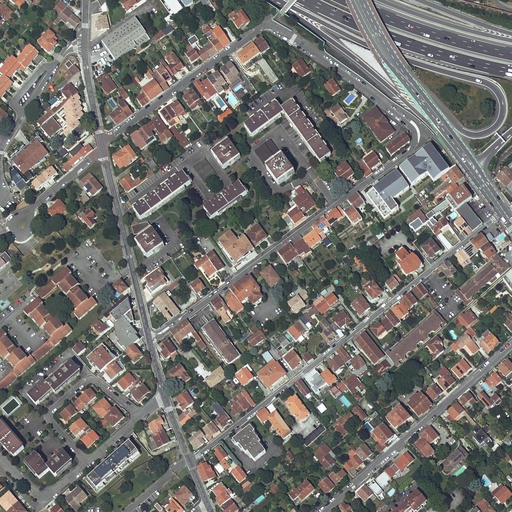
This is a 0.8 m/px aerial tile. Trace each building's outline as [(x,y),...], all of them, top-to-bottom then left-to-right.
[(123,0),(121,2),(127,11),(132,8),(131,7),(139,0),(123,0)] [(160,0),(171,14),(173,17),(196,0),(160,0)] [(208,0),(203,0),(199,3),(203,9),(211,3),(208,0)] [(211,0),(208,0),(211,3),(215,8),(216,7),(211,0)] [(57,16),(53,20),(55,21),(66,8),(67,7),(65,5),(61,1),(52,12),(57,16)] [(4,4),(0,8),(0,16),(3,19),(5,21),(12,12),(4,4)] [(78,19),(66,8),(55,21),(57,23),(61,19),(66,24),(70,20),(77,27),(81,23),(78,19)] [(242,11),(234,17),(237,21),(234,23),(238,29),(245,25),(245,26),(250,23),(252,27),(257,24),(248,12),(247,13),(244,8),(241,10),(242,11)] [(175,21),(173,17),(171,14),(165,18),(168,23),(170,25),(171,24),(175,21)] [(98,32),(110,29),(107,15),(95,18),(98,32)] [(48,16),(43,21),(50,27),(55,22),(48,16)] [(150,39),(134,17),(101,41),(102,42),(115,60),(136,45),(138,48),(149,40),(150,39)] [(204,19),(198,24),(209,39),(212,37),(214,41),(212,43),(218,52),(224,48),(211,30),(204,19)] [(70,20),(66,24),(74,30),(77,27),(70,20)] [(175,30),(171,24),(170,25),(166,28),(162,30),(163,31),(166,35),(166,36),(175,30)] [(217,25),(211,30),(224,48),(230,43),(217,25)] [(163,31),(154,37),(157,41),(166,35),(163,31)] [(54,42),(57,39),(49,32),(38,44),(49,53),(56,44),(54,42)] [(262,39),(254,45),(260,54),(269,48),(262,39)] [(196,43),(192,46),(194,49),(200,57),(203,62),(209,58),(209,59),(211,57),(205,48),(201,51),(196,43)] [(212,43),(205,48),(211,57),(218,52),(212,43)] [(194,49),(192,46),(192,45),(186,49),(189,53),(186,55),(191,63),(194,61),(200,57),(194,49)] [(254,45),(237,57),(244,66),(260,54),(254,45)] [(30,46),(23,54),(32,62),(39,54),(30,46)] [(23,54),(17,62),(22,66),(25,69),(32,62),(23,54)] [(175,54),(167,59),(171,65),(169,66),(176,75),(182,71),(181,70),(184,68),(175,54)] [(104,58),(92,65),(95,69),(92,72),(92,74),(96,79),(97,78),(103,74),(107,71),(108,70),(105,66),(108,63),(104,58)] [(263,58),(257,63),(274,86),(280,81),(263,58)] [(13,59),(7,66),(15,74),(19,69),(22,66),(17,62),(13,59)] [(306,65),(302,59),(292,66),(296,72),(306,65)] [(227,68),(222,72),(231,85),(236,82),(240,79),(237,75),(239,74),(231,63),(226,66),(227,68)] [(312,70),(310,67),(308,68),(306,65),(296,72),(301,78),(312,70)] [(7,66),(0,74),(4,77),(9,82),(15,74),(7,66)] [(148,66),(146,67),(148,70),(153,78),(155,81),(163,92),(169,88),(161,77),(158,79),(148,66)] [(66,81),(58,88),(59,90),(79,72),(74,67),(63,77),(66,81)] [(153,78),(148,70),(144,73),(150,81),(153,78)] [(226,83),(218,72),(213,76),(214,77),(208,81),(218,93),(218,94),(224,91),(221,87),(226,83)] [(103,74),(97,78),(101,82),(102,82),(106,87),(104,88),(109,95),(118,89),(109,76),(106,78),(103,74)] [(4,77),(0,81),(0,87),(6,92),(12,85),(9,82),(4,77)] [(336,85),(332,79),(324,85),(328,91),(336,85)] [(208,81),(208,80),(201,85),(199,82),(194,85),(203,97),(205,96),(208,100),(218,93),(208,81)] [(155,81),(143,90),(151,101),(163,92),(155,81)] [(54,108),(44,117),(47,121),(53,116),(77,95),(78,94),(70,85),(61,92),(67,99),(55,109),(54,108)] [(340,90),(336,85),(328,91),(332,96),(340,90)] [(247,96),(241,89),(234,94),(239,102),(247,96)] [(124,90),(120,93),(125,100),(129,97),(124,90)] [(144,93),(137,98),(143,107),(151,101),(143,90),(142,91),(144,93)] [(189,94),(184,98),(190,107),(199,100),(192,90),(188,93),(189,94)] [(77,95),(53,116),(58,121),(60,124),(65,119),(68,123),(73,118),(66,110),(71,106),(77,113),(86,105),(77,95)] [(219,97),(216,101),(222,107),(225,103),(219,97)] [(294,99),(284,108),(292,119),(303,110),(294,99)] [(48,100),(44,104),(46,110),(47,111),(53,106),(48,100)] [(264,111),(272,122),(287,112),(284,108),(279,100),(264,111)] [(133,114),(123,101),(114,108),(116,111),(114,113),(110,116),(117,126),(133,114)] [(185,111),(178,102),(174,105),(180,114),(182,116),(186,113),(185,111)] [(170,107),(161,113),(168,124),(177,117),(180,114),(174,105),(171,107),(170,107)] [(328,107),(324,110),(329,117),(328,117),(334,125),(339,122),(340,124),(347,119),(340,109),(341,108),(338,105),(332,109),(330,111),(328,107)] [(235,106),(231,109),(235,115),(239,112),(235,106)] [(341,108),(340,109),(347,119),(350,117),(344,109),(345,108),(344,106),(341,108)] [(376,108),(374,110),(393,135),(395,133),(388,124),(389,124),(384,117),(383,118),(376,108)] [(312,123),(303,110),(292,119),(302,131),(312,123)] [(374,110),(363,119),(382,143),(393,135),(374,110)] [(222,117),(218,119),(222,124),(234,115),(231,111),(226,114),(222,117)] [(264,111),(247,124),(255,135),(272,122),(264,111)] [(47,121),(38,128),(43,134),(58,121),(53,116),(47,121)] [(158,118),(152,123),(162,137),(159,139),(163,145),(173,138),(158,118)] [(311,143),(321,135),(316,129),(312,123),(302,131),(311,143)] [(137,133),(131,137),(141,151),(152,143),(153,144),(157,141),(147,127),(138,134),(137,133)] [(173,127),(170,129),(179,141),(184,137),(181,133),(179,135),(173,127)] [(388,148),(386,149),(392,157),(410,143),(410,141),(409,140),(408,138),(409,137),(409,135),(408,133),(405,135),(407,136),(389,149),(388,148)] [(334,152),(321,135),(311,143),(323,160),(334,152)] [(405,135),(388,148),(389,149),(407,136),(405,135)] [(184,137),(179,141),(184,148),(189,144),(184,137)] [(20,155),(16,158),(26,169),(35,161),(38,164),(41,165),(44,164),(54,155),(39,138),(20,155)] [(271,140),(255,151),(263,163),(279,151),(271,140)] [(218,149),(213,153),(225,169),(232,164),(233,165),(237,162),(236,161),(242,157),(229,141),(222,147),(221,146),(217,148),(218,149)] [(88,145),(67,163),(70,166),(82,156),(84,158),(93,150),(88,145)] [(129,146),(124,150),(125,152),(116,159),(119,163),(116,165),(120,170),(137,157),(129,146)] [(399,169),(413,186),(428,175),(434,182),(441,177),(443,176),(448,172),(445,169),(447,168),(442,161),(440,163),(436,156),(437,155),(431,146),(425,150),(426,152),(420,157),(419,155),(411,160),(413,162),(406,167),(405,165),(399,169)] [(124,150),(114,158),(113,161),(116,165),(119,163),(116,159),(125,152),(124,150)] [(374,152),(357,164),(365,175),(366,178),(373,173),(371,170),(381,162),(374,152)] [(272,164),(267,168),(279,184),(286,179),(287,179),(290,177),(290,176),(295,172),(283,156),(276,161),(276,160),(271,163),(272,164)] [(205,159),(193,167),(206,184),(217,175),(205,159)] [(35,161),(26,169),(28,172),(38,164),(35,161)] [(349,161),(337,169),(345,181),(357,172),(349,161)] [(66,172),(71,167),(70,166),(67,163),(62,167),(66,172)] [(13,166),(7,170),(17,185),(23,181),(13,166)] [(449,179),(460,171),(458,169),(456,166),(443,176),(441,177),(443,179),(447,176),(449,179)] [(48,183),(58,174),(52,167),(31,186),(37,193),(43,187),(45,190),(50,185),(48,183)] [(497,177),(502,183),(511,173),(511,168),(510,170),(507,167),(497,177)] [(462,174),(460,171),(449,179),(452,182),(449,184),(449,183),(433,195),(435,198),(455,184),(464,177),(462,174)] [(184,173),(134,210),(142,220),(191,183),(184,173)] [(393,201),(409,189),(398,173),(394,176),(393,174),(389,177),(391,178),(385,183),(383,181),(380,184),(381,186),(378,188),(377,186),(373,189),(374,189),(367,195),(376,207),(378,206),(380,209),(379,211),(384,218),(391,213),(392,214),(399,208),(393,201)] [(511,173),(502,183),(506,188),(511,183),(511,173)] [(90,174),(81,182),(94,197),(103,189),(90,174)] [(129,177),(120,183),(128,193),(136,187),(133,182),(129,177)] [(138,178),(133,182),(136,187),(142,183),(140,181),(138,178)] [(240,183),(205,208),(213,219),(248,193),(240,183)] [(460,190),(455,184),(435,198),(433,200),(434,203),(442,197),(441,196),(447,192),(450,197),(460,190)] [(469,191),(466,186),(460,190),(450,197),(442,203),(445,208),(469,191)] [(306,191),(293,200),(295,203),(298,207),(303,214),(315,206),(308,197),(309,196),(306,191)] [(352,207),(354,210),(361,205),(363,207),(366,205),(364,203),(358,194),(348,201),(352,207)] [(87,196),(81,202),(83,204),(90,199),(87,196)] [(309,196),(308,197),(315,206),(316,205),(309,196)] [(54,205),(48,210),(56,219),(67,209),(60,201),(54,206),(54,205)] [(462,218),(472,232),(483,224),(466,202),(466,203),(456,211),(462,218)] [(294,210),(284,218),(289,225),(293,222),(294,225),(305,217),(303,214),(298,207),(294,210)] [(330,226),(331,228),(346,217),(343,213),(339,207),(324,219),(330,226)] [(346,217),(353,227),(362,221),(354,210),(352,207),(343,213),(346,217)] [(84,213),(79,217),(81,219),(82,217),(91,228),(96,224),(92,220),(94,218),(92,216),(94,214),(91,210),(85,215),(84,213)] [(447,213),(445,210),(437,215),(440,218),(447,213)] [(432,211),(426,215),(429,220),(435,215),(432,211)] [(453,222),(448,216),(431,229),(437,237),(441,233),(440,231),(453,222)] [(472,232),(462,218),(453,225),(460,234),(463,231),(467,236),(472,232)] [(321,240),(326,247),(328,245),(324,239),(326,237),(322,232),(330,226),(324,219),(312,228),(315,232),(321,240)] [(149,224),(134,228),(136,236),(139,235),(142,238),(137,242),(149,258),(156,253),(157,254),(161,251),(160,250),(165,246),(149,224)] [(267,237),(258,226),(248,233),(257,244),(267,237)] [(303,240),(309,249),(321,240),(315,232),(303,240)] [(382,232),(376,236),(379,240),(385,236),(382,232)] [(484,238),(482,234),(474,240),(475,241),(471,244),(478,252),(481,250),(489,244),(489,243),(494,239),(490,234),(484,238)] [(299,255),(299,256),(304,253),(306,255),(311,251),(309,249),(303,240),(300,237),(290,244),(299,255)] [(511,242),(509,239),(502,246),(504,249),(511,242)] [(440,251),(431,240),(423,246),(430,255),(426,259),(431,265),(435,261),(432,258),(440,251)] [(286,264),(293,259),(299,267),(303,264),(298,256),(299,255),(290,244),(278,253),(286,264)] [(478,252),(471,244),(463,251),(470,260),(475,256),(475,255),(478,252)] [(496,254),(489,244),(481,250),(487,259),(484,261),(487,264),(493,258),(492,257),(496,254)] [(183,248),(171,257),(174,261),(186,252),(183,248)] [(234,259),(228,263),(235,272),(235,273),(241,269),(251,261),(256,257),(249,248),(240,255),(234,259)] [(410,274),(422,265),(416,259),(410,252),(407,254),(402,248),(399,251),(400,252),(396,256),(399,259),(397,261),(403,269),(401,270),(406,276),(409,273),(410,274)] [(470,260),(463,251),(455,257),(464,269),(472,262),(470,260)] [(0,270),(12,260),(5,252),(0,256),(0,270)] [(213,252),(207,256),(218,272),(224,268),(213,252)] [(274,256),(282,267),(286,264),(278,253),(274,256)] [(511,267),(506,262),(505,263),(497,255),(493,258),(496,261),(461,291),(459,289),(455,292),(467,306),(511,267)] [(207,256),(195,265),(198,270),(202,267),(206,264),(209,269),(206,272),(210,278),(218,272),(207,256)] [(371,273),(357,257),(353,260),(367,276),(371,273)] [(487,264),(484,261),(482,263),(481,262),(475,266),(477,269),(479,271),(487,264)] [(456,272),(448,263),(446,265),(446,264),(438,269),(443,274),(444,274),(448,279),(456,272)] [(55,280),(39,295),(43,300),(59,287),(58,286),(61,284),(62,284),(61,286),(69,295),(70,294),(71,295),(70,296),(81,310),(78,312),(82,318),(100,303),(96,297),(92,300),(80,286),(82,284),(74,275),(73,276),(72,275),(75,273),(70,267),(55,279),(55,280)] [(261,274),(271,288),(281,281),(271,267),(261,274)] [(161,269),(146,280),(149,284),(147,285),(150,289),(153,294),(166,284),(161,276),(164,274),(161,269)] [(511,273),(502,282),(511,294),(511,273)] [(191,285),(184,275),(170,286),(172,289),(183,281),(188,288),(191,286),(191,285)] [(402,282),(396,275),(385,284),(391,291),(402,282)] [(232,293),(241,304),(247,299),(248,300),(253,306),(262,299),(257,293),(259,290),(250,278),(248,279),(244,282),(243,281),(238,285),(230,290),(232,293)] [(205,288),(199,279),(191,285),(191,286),(197,294),(205,288)] [(120,281),(113,287),(120,296),(127,289),(120,281)] [(382,293),(373,282),(364,290),(370,298),(374,295),(376,298),(382,293)] [(429,294),(421,285),(413,291),(420,300),(427,294),(428,295),(429,294)] [(170,289),(155,299),(168,319),(179,311),(168,295),(172,292),(170,289)] [(307,293),(305,291),(298,296),(293,301),(292,300),(287,303),(293,311),(298,308),(299,309),(305,305),(302,301),(308,296),(306,294),(307,293)] [(235,309),(237,313),(244,308),(242,305),(241,304),(232,293),(225,298),(229,302),(231,301),(236,308),(235,309)] [(128,294),(104,314),(107,318),(111,315),(117,323),(118,322),(119,321),(120,320),(132,310),(128,294)] [(324,301),(322,297),(313,303),(316,307),(317,308),(320,306),(324,311),(330,307),(338,301),(332,294),(324,300),(325,301),(324,301)] [(418,303),(411,295),(402,303),(408,311),(418,303)] [(439,306),(430,295),(428,296),(431,300),(430,300),(436,308),(439,306)] [(210,303),(224,321),(228,318),(225,314),(224,315),(220,311),(224,308),(226,311),(228,309),(219,297),(210,303)] [(370,307),(361,297),(351,304),(360,315),(370,307)] [(0,394),(75,331),(70,326),(67,329),(59,318),(56,320),(44,307),(43,308),(42,307),(45,304),(40,299),(25,312),(30,317),(33,314),(33,315),(33,316),(44,329),(47,327),(48,328),(47,330),(55,340),(30,361),(21,351),(19,352),(7,338),(6,339),(5,338),(8,335),(3,330),(0,333),(0,353),(7,361),(10,359),(11,360),(9,361),(18,372),(0,386),(0,394)] [(155,299),(153,300),(167,320),(168,319),(155,299)] [(491,300),(485,305),(487,308),(490,311),(496,305),(491,300)] [(132,310),(120,320),(125,326),(133,319),(135,321),(139,317),(137,306),(132,310)] [(408,313),(402,306),(399,308),(398,307),(392,311),(400,321),(408,313)] [(317,308),(316,307),(311,311),(305,316),(307,320),(319,311),(317,308)] [(447,324),(435,309),(433,311),(435,314),(392,352),(390,350),(386,354),(397,368),(447,324)] [(342,310),(332,319),(339,328),(346,324),(347,325),(351,321),(342,310)] [(400,321),(392,311),(386,317),(388,319),(394,326),(395,327),(401,322),(400,321)] [(475,320),(469,313),(465,316),(464,314),(459,319),(467,328),(475,320)] [(416,318),(414,315),(412,316),(418,324),(422,321),(418,317),(416,318)] [(511,335),(511,333),(511,316),(511,317),(509,315),(507,317),(506,316),(505,315),(504,316),(503,317),(503,318),(503,319),(504,319),(502,321),(504,324),(503,325),(511,335)] [(394,326),(388,319),(381,325),(380,323),(372,330),(379,338),(386,332),(387,332),(394,326)] [(97,321),(91,325),(101,337),(108,331),(110,329),(105,325),(103,327),(97,321)] [(208,350),(187,321),(171,332),(181,345),(183,344),(182,342),(180,339),(187,334),(188,337),(190,339),(193,336),(198,343),(196,345),(202,352),(203,354),(208,350)] [(218,328),(214,321),(203,329),(211,342),(213,344),(215,346),(216,348),(220,353),(221,355),(222,356),(224,358),(227,363),(229,365),(230,364),(237,359),(240,357),(239,356),(235,350),(233,348),(232,347),(231,345),(227,340),(225,338),(224,336),(222,333),(220,330),(218,328)] [(307,330),(300,321),(288,331),(288,332),(295,340),(307,330)] [(110,329),(108,331),(117,341),(122,337),(131,348),(133,346),(142,339),(132,328),(127,332),(120,323),(118,322),(117,323),(110,329)] [(343,335),(333,322),(330,325),(331,326),(338,335),(340,338),(343,335)] [(338,335),(331,326),(329,328),(330,329),(321,336),(328,344),(333,339),(332,338),(335,336),(336,337),(338,335)] [(477,334),(472,328),(454,343),(457,346),(461,350),(467,345),(475,354),(481,349),(476,343),(477,342),(475,338),(472,341),(470,338),(472,336),(473,337),(477,334)] [(267,339),(261,331),(249,340),(254,348),(267,339)] [(491,351),(499,344),(488,332),(483,336),(481,339),(483,341),(491,351)] [(384,357),(365,334),(356,342),(375,364),(384,357)] [(289,343),(284,336),(280,340),(283,343),(281,344),(284,348),(289,343)] [(444,346),(438,338),(425,349),(435,361),(443,353),(449,348),(443,347),(444,346)] [(176,352),(168,341),(160,347),(165,354),(163,355),(167,360),(170,358),(172,359),(178,355),(176,352)] [(487,355),(491,351),(483,341),(479,345),(487,355)] [(80,343),(72,349),(78,356),(86,349),(80,343)] [(446,356),(457,346),(454,343),(449,348),(443,353),(446,356)] [(131,348),(126,352),(135,363),(142,356),(133,346),(131,348)] [(351,359),(341,347),(335,352),(348,366),(349,365),(348,362),(351,359)] [(301,362),(293,351),(283,360),(292,371),(297,367),(296,366),(301,362)] [(274,362),(267,353),(262,357),(269,366),(274,362)] [(312,358),(308,353),(302,358),(306,363),(312,358)] [(365,363),(358,355),(350,361),(356,369),(353,372),(354,374),(357,377),(368,368),(365,364),(365,363)] [(346,366),(338,357),(329,364),(336,373),(346,366)] [(391,366),(385,359),(372,369),(379,377),(391,366)] [(115,361),(104,371),(113,380),(123,371),(115,361)] [(286,375),(275,361),(254,378),(265,392),(286,375)] [(471,370),(463,361),(453,371),(460,379),(471,370)] [(511,371),(511,367),(507,361),(498,369),(505,377),(511,371)] [(44,381),(27,395),(36,405),(53,391),(55,394),(80,373),(71,362),(46,384),(44,381)] [(189,379),(178,365),(168,373),(171,378),(172,377),(175,381),(180,377),(185,382),(189,379)] [(204,380),(211,389),(227,376),(221,367),(204,380)] [(252,379),(243,368),(235,375),(243,385),(252,379)] [(332,378),(327,371),(320,377),(326,384),(328,386),(336,380),(333,377),(332,378)] [(357,377),(354,374),(344,384),(348,388),(353,394),(356,391),(354,389),(362,383),(357,377)] [(455,383),(448,374),(438,382),(445,391),(455,383)] [(501,381),(495,374),(488,380),(488,379),(485,382),(489,387),(492,384),(494,386),(501,381)] [(150,393),(139,380),(135,382),(130,376),(119,384),(122,388),(125,391),(129,388),(139,401),(145,397),(150,393)] [(326,384),(320,377),(312,383),(318,390),(326,384)] [(310,394),(301,381),(296,385),(306,397),(310,394)] [(344,384),(342,382),(339,385),(344,391),(348,388),(344,384)] [(416,386),(412,382),(399,395),(403,400),(406,397),(405,396),(416,386)] [(434,401),(442,394),(435,386),(427,393),(434,401)] [(337,390),(335,387),(331,390),(337,397),(342,393),(338,389),(337,390)] [(90,391),(60,417),(66,423),(95,398),(90,391)] [(194,402),(186,392),(177,399),(181,404),(180,405),(183,410),(194,402)] [(244,398),(241,393),(238,395),(241,399),(233,406),(234,408),(231,410),(234,415),(238,412),(239,414),(251,406),(244,398)] [(432,406),(420,393),(418,395),(416,394),(409,399),(410,401),(408,404),(419,417),(421,415),(423,416),(430,410),(429,409),(432,406)] [(488,401),(482,393),(478,397),(487,409),(489,411),(494,408),(491,404),(493,403),(496,407),(501,402),(495,395),(490,399),(488,401)] [(468,394),(458,403),(461,406),(460,407),(462,410),(464,408),(463,406),(468,402),(471,406),(475,402),(468,394)] [(248,395),(244,398),(251,406),(252,407),(255,404),(248,395)] [(16,396),(14,398),(20,405),(22,403),(16,396)] [(310,414),(295,397),(292,399),(292,398),(289,401),(289,402),(286,404),(291,410),(290,411),(294,416),(295,415),(300,422),(303,419),(304,420),(307,418),(307,417),(310,414)] [(104,401),(93,410),(102,420),(104,417),(113,427),(123,418),(121,416),(114,408),(112,410),(107,405),(104,401)] [(327,410),(323,404),(318,408),(322,413),(327,410)] [(460,407),(457,404),(447,412),(456,422),(463,415),(473,427),(475,425),(462,410),(460,407)] [(367,417),(357,405),(353,409),(355,411),(352,414),(358,421),(355,423),(359,427),(362,424),(365,422),(364,421),(367,417)] [(180,422),(187,416),(195,409),(192,406),(183,413),(183,412),(178,416),(180,422)] [(270,416),(264,408),(256,415),(262,423),(268,419),(283,438),(291,432),(278,415),(276,416),(274,413),(270,416)] [(410,419),(400,408),(387,419),(396,429),(398,427),(399,428),(410,419)] [(477,423),(464,408),(462,410),(475,425),(477,423)] [(353,418),(347,411),(344,415),(349,421),(353,418)] [(231,420),(225,413),(217,419),(216,417),(214,419),(215,421),(214,422),(220,430),(227,424),(226,423),(231,420)] [(379,417),(375,413),(369,418),(372,422),(379,417)] [(453,422),(448,415),(445,418),(450,424),(453,422)] [(190,419),(187,416),(180,422),(179,423),(181,426),(190,419)] [(150,439),(164,432),(161,425),(164,424),(162,419),(150,425),(154,434),(148,437),(149,439),(150,439)] [(80,421),(69,431),(75,437),(77,436),(88,448),(98,439),(87,427),(86,428),(80,421)] [(194,424),(200,432),(208,442),(213,439),(211,437),(219,431),(212,423),(203,430),(196,421),(194,424)] [(0,422),(0,442),(14,458),(23,449),(0,422)] [(326,430),(322,424),(303,441),(307,447),(326,430)] [(250,425),(233,439),(237,445),(239,444),(239,445),(238,446),(242,450),(243,449),(246,453),(248,452),(247,453),(250,457),(251,456),(255,461),(266,452),(263,447),(264,447),(260,443),(259,443),(261,441),(257,437),(258,436),(255,432),(254,433),(253,432),(255,431),(254,430),(255,429),(252,425),(251,426),(250,425)] [(394,437),(384,425),(372,436),(380,445),(384,451),(388,447),(386,445),(394,437)] [(480,430),(475,425),(473,427),(470,429),(475,435),(471,438),(478,446),(482,443),(485,447),(486,446),(487,447),(490,444),(484,436),(490,431),(486,426),(480,430)] [(437,438),(429,428),(419,437),(421,439),(413,446),(426,460),(434,453),(428,446),(437,438)] [(170,443),(164,432),(150,439),(152,442),(150,443),(153,450),(158,447),(159,448),(170,443)] [(204,444),(208,442),(200,432),(189,441),(196,449),(204,444)] [(130,442),(86,481),(97,493),(141,455),(130,442)] [(494,452),(500,447),(497,444),(491,449),(494,452)] [(384,451),(380,445),(376,448),(380,454),(384,451)] [(372,454),(365,446),(358,452),(356,453),(363,462),(372,454)] [(221,448),(219,447),(217,449),(218,451),(215,454),(224,467),(226,469),(231,466),(228,463),(227,461),(230,459),(221,448)] [(511,460),(501,448),(498,451),(509,462),(511,460)] [(466,456),(460,449),(440,467),(444,472),(448,472),(466,456)] [(356,453),(353,450),(349,454),(354,459),(345,467),(353,478),(359,473),(356,470),(364,463),(363,462),(356,453)] [(295,458),(290,451),(286,454),(286,455),(291,461),(295,458)] [(337,456),(332,451),(320,461),(327,470),(335,462),(330,456),(331,455),(334,458),(337,456)] [(34,455),(24,464),(38,480),(48,471),(54,478),(71,463),(63,453),(46,468),(34,455)] [(412,461),(406,454),(394,465),(399,470),(396,473),(398,476),(401,473),(406,470),(404,468),(412,461)] [(220,473),(224,470),(219,464),(215,467),(220,473)] [(208,468),(199,467),(200,471),(199,471),(204,482),(215,477),(213,471),(212,471),(210,467),(208,468)] [(247,477),(239,467),(232,473),(239,482),(247,477)] [(346,476),(343,472),(336,476),(334,474),(330,477),(336,484),(346,476)] [(335,488),(328,479),(319,486),(326,495),(335,488)] [(242,490),(251,482),(249,480),(240,488),(242,490)] [(257,485),(254,481),(251,482),(242,490),(245,493),(250,489),(251,490),(257,485)] [(315,490),(308,482),(297,491),(296,490),(289,496),(294,502),(299,498),(302,502),(315,490)] [(281,491),(275,483),(269,488),(275,496),(281,491)] [(217,498),(227,490),(222,484),(212,491),(217,498)] [(498,508),(511,497),(509,494),(511,493),(508,490),(507,491),(501,486),(488,497),(498,508)] [(193,496),(185,487),(175,496),(184,506),(193,496)] [(75,511),(81,506),(79,504),(87,497),(80,488),(71,495),(70,494),(65,499),(75,511)] [(373,496),(366,488),(358,495),(365,504),(373,496)] [(390,497),(396,492),(393,488),(387,493),(390,497)] [(221,506),(230,499),(233,497),(227,490),(217,498),(216,499),(221,506)] [(415,511),(426,502),(417,491),(404,502),(406,504),(397,511),(396,509),(392,511),(412,511),(413,511),(412,511),(415,511)] [(24,511),(8,494),(0,501),(0,505),(6,511),(24,511)] [(258,503),(264,497),(261,494),(255,500),(258,503)] [(181,511),(183,510),(173,499),(170,502),(172,504),(166,509),(169,511),(177,511),(178,511),(177,511),(181,511)] [(233,511),(238,509),(230,499),(221,506),(226,511),(233,511)] [(387,503),(384,499),(374,509),(377,511),(387,503)] [(476,510),(478,511),(493,511),(485,502),(476,510)] [(163,509),(157,503),(154,506),(160,511),(163,509)]
